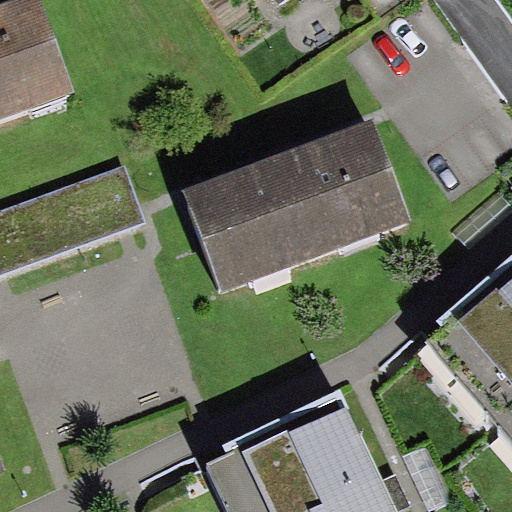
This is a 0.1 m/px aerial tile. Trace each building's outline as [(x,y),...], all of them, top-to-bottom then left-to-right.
[(268,0),(276,10),(291,0),(268,0)] [(38,3),(0,16),(0,131),(76,103),(38,3)] [(367,116),(173,188),(210,287),(404,214),(367,116)] [(115,161),(0,201),(0,270),(137,223),(115,161)] [(511,277),(424,350),(511,455),(511,277)] [(386,511),(339,412),(207,474),(224,511),(386,511)]
